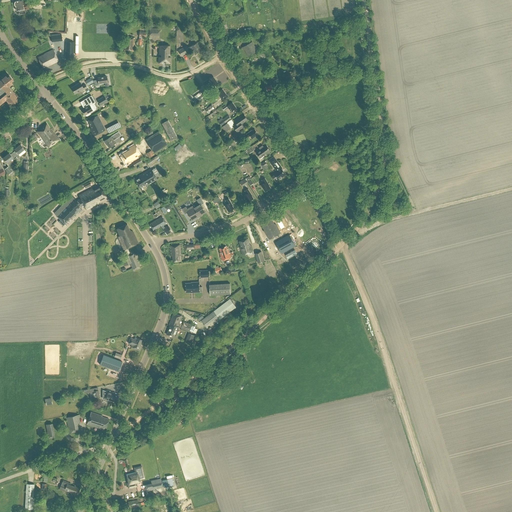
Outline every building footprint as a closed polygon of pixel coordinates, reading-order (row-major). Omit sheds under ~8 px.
[(15,6),(16,11),(19,10),(20,14),(25,13),(24,9),(29,8),(28,5),(32,4),(31,0),(23,2),(23,0),(22,0),(19,0),(15,1),(14,3),(14,5),(15,6)] [(138,45),(141,45),(142,37),(145,38),(146,30),(142,30),(142,31),(139,31),(139,37),(139,39),(138,38),(138,42),(139,42),(138,45)] [(129,51),(133,52),(135,38),(127,37),(126,41),(125,41),(124,45),(123,45),(123,51),(126,51),(126,49),(129,50),(129,51)] [(65,58),(73,58),(74,42),(66,41),(65,58)] [(252,42),(243,47),(248,56),(257,51),(252,42)] [(178,50),(181,56),(189,51),(192,49),(195,54),(201,50),(196,43),(187,48),(186,46),(178,50)] [(160,45),(159,54),(161,54),(161,57),(159,57),(159,63),(169,63),(169,57),(167,57),(167,55),(169,55),(169,46),(160,45)] [(41,65),(43,64),(45,68),(58,61),(53,50),(44,54),(38,57),(41,65)] [(0,103),(6,98),(9,102),(11,101),(13,103),(17,99),(7,86),(13,81),(9,76),(8,77),(6,75),(0,80),(0,103)] [(97,78),(98,84),(105,83),(105,87),(109,86),(108,82),(107,82),(106,76),(97,78)] [(208,79),(204,82),(206,84),(209,82),(213,86),(218,83),(214,76),(209,80),(208,79)] [(87,88),(85,84),(82,86),(80,82),(71,88),(75,94),(83,89),(83,90),(87,88)] [(218,94),(221,98),(227,94),(222,88),(218,92),(217,91),(212,94),(214,96),(218,94)] [(202,91),(199,93),(201,95),(193,100),(196,104),(206,97),(202,91)] [(80,102),(83,108),(81,110),(85,115),(86,116),(87,116),(90,114),(90,113),(93,111),(97,109),(98,107),(91,95),(80,102)] [(96,101),(99,106),(106,102),(103,97),(96,101)] [(228,107),(231,112),(237,108),(232,102),(228,105),(227,104),(222,108),(224,110),(228,107)] [(207,113),(211,110),(213,112),(211,113),(212,116),(217,112),(212,105),(205,109),(207,113)] [(233,126),(237,132),(244,127),(242,124),(248,119),(244,114),(241,116),(234,120),(236,123),(233,126)] [(97,115),(88,120),(92,128),(89,129),(93,136),(105,130),(97,115)] [(222,127),(225,132),(231,128),(228,123),(222,127)] [(41,127),(37,131),(41,136),(46,143),(47,145),(48,147),(50,146),(54,144),(58,139),(49,129),(46,124),(43,126),(41,127)] [(255,129),(252,131),(252,130),(245,135),(247,138),(250,136),(252,139),(259,134),(255,129)] [(131,130),(122,136),(125,140),(134,135),(131,130)] [(146,139),(154,153),(167,144),(159,131),(146,139)] [(116,143),(111,136),(104,140),(109,148),(116,143)] [(17,157),(19,155),(18,154),(24,150),(21,144),(14,149),(15,151),(13,152),(17,157)] [(132,160),(140,155),(134,145),(128,148),(129,150),(120,155),(125,162),(128,160),(129,161),(132,159),(132,160)] [(258,156),(260,159),(264,156),(270,151),(267,145),(264,147),(263,145),(259,148),(260,149),(257,152),(259,155),(258,156)] [(2,158),(8,166),(17,159),(17,157),(13,152),(10,154),(9,153),(2,158)] [(132,163),(134,166),(143,161),(141,157),(132,163)] [(274,157),(269,160),(277,171),(275,173),(274,172),(270,174),(273,178),(276,176),(279,179),(280,179),(283,177),(283,176),(286,174),(281,168),(282,168),(274,157)] [(139,176),(140,177),(135,180),(139,188),(145,185),(145,186),(157,179),(151,169),(139,176)] [(245,178),(240,182),(243,186),(248,183),(245,178)] [(264,183),(261,185),(265,191),(271,188),(269,185),(265,178),(262,180),(264,183)] [(93,191),(92,189),(79,196),(80,199),(76,201),(72,196),(53,212),(59,219),(57,220),(61,225),(76,211),(75,210),(81,205),(80,205),(83,204),(86,211),(99,204),(98,203),(100,201),(107,198),(101,187),(93,191)] [(252,195),(248,188),(245,190),(247,194),(244,196),(248,202),(254,198),(252,196),(252,195)] [(194,207),(199,216),(206,212),(201,205),(204,203),(200,198),(197,200),(199,204),(194,207)] [(233,205),(229,198),(226,200),(228,203),(225,205),(229,212),(234,208),(233,205)] [(188,212),(193,220),(199,216),(194,207),(189,210),(186,206),(182,208),(186,214),(188,212)] [(163,226),(166,224),(162,216),(149,224),(153,230),(161,225),(167,235),(172,232),(168,225),(164,227),(163,226)] [(271,219),(261,224),(269,239),(281,233),(279,230),(281,229),(285,227),(279,218),(276,220),(277,223),(274,224),(271,219)] [(127,224),(116,228),(120,236),(118,236),(124,249),(125,249),(125,250),(124,250),(124,251),(124,252),(124,253),(125,254),(126,254),(126,255),(125,256),(120,258),(124,266),(130,263),(132,269),(139,266),(133,252),(130,253),(128,248),(138,243),(133,232),(129,230),(127,224)] [(275,242),(282,254),(296,246),(290,234),(275,242)] [(248,239),(239,241),(241,247),(240,247),(243,254),(253,251),(252,247),(251,247),(248,239)] [(173,257),(173,261),(181,261),(180,244),(170,245),(171,257),(173,257)] [(229,253),(228,249),(227,249),(226,246),(219,248),(222,256),(221,257),(222,261),(232,257),(230,253),(229,253)] [(297,253),(295,250),(286,255),(288,258),(297,253)] [(265,261),(262,251),(255,253),(258,263),(265,261)] [(200,287),(199,282),(191,282),(191,283),(186,283),(186,292),(193,292),(200,292),(202,291),(202,287),(200,287)] [(231,294),(230,283),(210,284),(210,295),(231,294)] [(230,299),(201,320),(208,329),(213,325),(214,326),(221,321),(220,319),(236,307),(230,299)] [(170,323),(171,324),(178,327),(182,316),(174,313),(170,323)] [(189,332),(192,325),(184,321),(181,328),(189,332)] [(171,324),(168,332),(167,334),(176,338),(180,327),(178,327),(171,324)] [(189,333),(186,341),(191,343),(194,335),(189,333)] [(127,338),(124,345),(128,347),(126,351),(135,355),(141,342),(131,338),(131,340),(127,338)] [(103,354),(99,364),(118,371),(122,362),(103,354)] [(122,381),(124,374),(106,368),(103,374),(122,381)] [(102,390),(102,392),(103,392),(103,398),(107,400),(108,401),(108,400),(117,403),(119,396),(117,395),(118,393),(114,392),(111,392),(111,391),(106,390),(106,391),(102,390)] [(109,419),(91,413),(87,424),(103,430),(104,427),(106,427),(109,419)] [(141,482),(139,473),(127,476),(128,480),(126,480),(128,488),(137,486),(136,483),(141,482)] [(163,487),(172,485),(174,485),(172,478),(170,478),(162,480),(163,487)] [(63,480),(59,489),(65,492),(65,491),(71,493),(71,492),(77,495),(80,488),(74,485),(74,487),(68,485),(69,483),(63,480)] [(25,509),(33,509),(34,484),(27,483),(25,509)]
